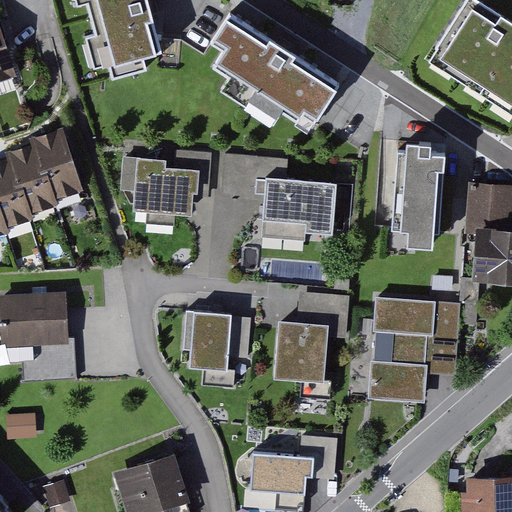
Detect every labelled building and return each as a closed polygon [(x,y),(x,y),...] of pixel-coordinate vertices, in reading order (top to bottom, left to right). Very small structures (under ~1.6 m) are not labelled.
[(76,0),(78,5),(88,2),(96,33),(85,36),(94,68),(109,64),(113,79),(148,69),(145,58),(164,53),(150,0),(76,0)] [(511,19),(482,0),(470,0),(433,57),(511,109),(511,19)] [(343,82),(230,11),(212,39),(229,50),(220,63),(239,75),(231,88),(278,117),(288,102),(305,112),(310,104),(324,112),(343,82)] [(0,80),(19,77),(7,16),(0,16),(0,80)] [(80,190),(68,135),(27,144),(29,154),(0,159),(0,236),(16,233),(14,220),(47,213),(44,198),(80,190)] [(443,142),(397,140),(394,232),(422,233),(422,247),(445,248),(448,167),(456,167),(457,155),(443,155),(443,142)] [(200,162),(140,158),(136,210),(197,214),(200,162)] [(136,163),(123,163),(123,187),(136,187),(136,163)] [(341,181),(268,177),(266,220),(312,222),(311,234),(338,236),(341,181)] [(511,181),(474,181),(473,233),(480,233),(479,279),(511,279),(511,181)] [(82,377),(75,291),(8,296),(13,366),(29,364),(30,381),(82,377)] [(430,304),(373,301),(368,404),(425,407),(430,304)] [(192,365),(208,366),(207,382),(238,385),(239,369),(233,369),(233,368),(238,313),(197,310),(192,365)] [(277,378),(307,381),(306,394),(334,396),(335,378),(330,378),(335,323),(282,318),(277,378)] [(41,412),(13,414),(15,437),(43,435),(41,412)] [(315,455),(313,475),(339,478),(343,437),(307,434),(305,455),(315,455)] [(305,455),(257,450),(253,488),(312,493),(313,475),(315,455),(305,455)] [(165,511),(194,503),(177,451),(119,470),(132,511),(165,511)] [(511,511),(511,476),(474,478),(475,511),(511,511)] [(76,498),(69,478),(51,484),(58,504),(76,498)] [(0,511),(18,511),(0,491),(0,511)]
